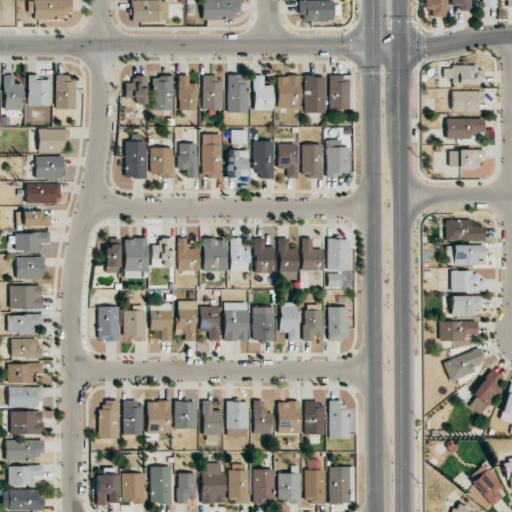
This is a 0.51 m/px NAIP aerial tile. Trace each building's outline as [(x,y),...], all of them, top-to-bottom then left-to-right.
[(28,0),(29,19),(71,18),(70,0),(28,0)] [(167,21),(166,0),(131,0),(130,0),(130,22),(167,21)] [(238,0),(200,0),(201,20),(232,19),(231,13),(239,12),(238,0)] [(332,19),(331,0),(300,0),(298,0),(299,20),(332,19)] [(444,0),(423,0),(424,9),(430,9),(430,16),(444,16),(444,0)] [(469,9),(469,0),(450,0),(450,8),(469,9)] [(482,0),(482,8),(495,7),(495,0),(482,0)] [(443,66),(442,78),(451,78),(451,84),(481,85),(481,67),(443,66)] [(3,110),(22,109),(21,83),(13,84),(13,75),(3,75),(3,110)] [(49,106),(49,75),(27,75),(27,105),(49,106)] [(124,98),(135,98),(135,104),(145,104),(146,76),(132,75),(132,83),(125,82),(124,98)] [(188,75),(177,75),(178,110),(197,109),(196,83),(188,83),(188,75)] [(226,112),(246,112),(246,83),(242,83),(242,75),(227,75),(226,112)] [(252,110),(272,110),(272,85),(263,85),(263,75),(252,75),(252,110)] [(298,108),(299,75),(276,75),(276,108),(298,108)] [(351,75),(327,75),(328,109),(351,109),(351,75)] [(74,76),(54,77),(55,109),(74,108),(74,76)] [(172,110),(172,77),(152,76),(151,110),(172,110)] [(221,109),(222,77),(201,76),(201,109),(221,109)] [(323,76),(302,76),(303,113),(324,112),(323,76)] [(450,110),(482,111),(482,91),(450,91),(450,110)] [(469,138),(469,132),(483,131),(482,118),(444,118),(445,139),(469,138)] [(67,140),(67,128),(36,129),(37,152),(63,151),(62,140),(67,140)] [(245,130),(229,130),(229,144),(245,143),(245,130)] [(202,179),(221,178),(220,134),(201,134),(202,179)] [(348,147),(339,146),(339,140),(325,140),(324,177),(337,178),(337,173),(347,173),(348,147)] [(144,141),(123,141),(123,178),(144,178),(144,141)] [(272,179),(272,141),(252,141),(253,179),(272,179)] [(195,143),(177,143),(177,170),(185,170),(185,178),(196,178),(195,143)] [(295,143),(276,144),(276,168),(285,168),(285,178),(295,178),(295,143)] [(301,144),(301,178),(320,178),(320,144),(301,144)] [(171,148),(149,148),(149,173),(159,173),(159,178),(170,178),(171,148)] [(226,177),(247,177),(247,150),(225,150),(226,177)] [(483,150),(447,150),(448,168),(475,167),(475,160),(483,160),(483,150)] [(62,156),(33,156),(34,178),(62,178),(62,156)] [(58,184),(24,183),(24,203),(58,204),(58,184)] [(49,225),(49,216),(41,216),(41,211),(15,211),(15,226),(49,225)] [(470,219),(444,220),(444,240),(484,239),(483,226),(471,226),(470,219)] [(48,232),(14,233),(14,251),(39,251),(39,243),(48,243),(48,232)] [(144,238),(122,238),(123,278),(145,278),(144,238)] [(150,245),(151,267),(172,266),(171,238),(158,238),(158,245),(150,245)] [(197,270),(197,249),(187,249),(187,238),(176,238),(176,270),(197,270)] [(202,271),(224,271),(224,238),(201,239),(202,271)] [(228,271),(247,271),(247,250),(241,250),(241,238),(229,238),(228,271)] [(263,238),(253,238),(253,273),(271,273),(272,246),(263,246),(263,238)] [(287,238),(277,238),(278,279),(296,279),(295,248),(287,248),(287,238)] [(300,271),(321,270),(321,248),(311,249),(311,238),(300,238),(300,271)] [(325,270),(347,271),(348,239),(326,238),(325,270)] [(103,270),(118,270),(117,244),(103,245),(103,270)] [(483,245),(448,245),(448,265),(477,265),(477,259),(484,258),(483,245)] [(42,257),(15,256),(14,278),(42,279),(42,257)] [(340,286),(340,271),(326,272),(326,286),(340,286)] [(484,291),(483,280),(477,280),(477,271),(449,271),(450,291),(484,291)] [(41,308),(40,285),(8,286),(9,309),(41,308)] [(473,316),(473,309),(481,309),(481,296),(450,295),(449,315),(473,316)] [(183,340),(195,340),(196,301),(176,300),(176,334),(183,334),(183,340)] [(245,302),(222,303),(223,340),(246,340),(245,302)] [(148,304),(149,330),(159,329),(159,341),(171,341),(170,303),(148,304)] [(129,336),(129,340),(144,341),(145,306),(131,305),(131,310),(122,310),(121,336),(129,336)] [(321,336),(320,305),(302,305),(303,340),(313,340),(313,336),(321,336)] [(117,306),(96,307),(97,341),(117,340),(117,306)] [(207,341),(217,341),(218,306),(199,306),(198,331),(207,331),(207,341)] [(296,306),(278,306),(278,332),(285,332),(286,342),(297,342),(296,306)] [(251,308),(252,341),(273,340),(272,307),(251,308)] [(327,340),(347,340),(346,307),(326,307),(327,340)] [(7,334),(33,333),(33,325),(41,325),(41,314),(6,315),(7,334)] [(439,341),(463,340),(463,333),(476,333),(476,321),(438,321),(439,341)] [(41,358),(41,346),(36,346),(36,338),(9,338),(9,357),(41,358)] [(471,365),(483,361),(478,348),(442,362),(449,381),(474,371),(471,365)] [(7,382),(34,382),(34,372),(41,372),(41,363),(6,363),(7,382)] [(467,406),(479,414),(504,380),(489,369),(471,394),(474,396),(467,406)] [(511,382),(508,382),(499,419),(511,422),(511,382)] [(7,406),(41,406),(41,387),(7,386),(7,406)] [(98,438),(118,438),(118,400),(97,401),(98,438)] [(220,434),(220,410),(211,411),(211,400),(200,400),(201,435),(220,434)] [(263,400),(251,400),(252,433),(270,433),(270,412),(263,412),(263,400)] [(327,438),(347,439),(348,409),(342,409),(342,400),(328,400),(327,438)] [(145,433),(167,434),(167,401),(146,401),(145,433)] [(194,429),(194,402),(173,401),(173,428),(194,429)] [(225,437),(246,436),(245,401),(224,402),(225,437)] [(298,401),(275,402),(276,433),(298,433),(298,401)] [(122,435),(141,434),(141,402),(121,402),(122,435)] [(322,402),(303,402),(303,434),(322,434),(322,402)] [(9,411),(9,434),(42,434),(41,411),(9,411)] [(42,439),(5,440),(5,459),(42,459),(42,439)] [(222,462),(201,463),(201,503),(222,503),(222,462)] [(247,503),(247,463),(227,463),(228,503),(247,503)] [(8,484),(32,484),(32,475),(43,475),(42,465),(7,466),(8,484)] [(170,503),(170,466),(149,467),(149,504),(170,503)] [(327,504),(351,504),(351,467),(328,466),(327,504)] [(271,469),(251,469),(252,503),(272,502),(271,469)] [(322,504),(324,470),(304,469),(302,504),(322,504)] [(470,481),(473,485),(469,489),(484,510),(506,494),(486,469),(470,481)] [(142,473),(120,473),(121,502),(143,502),(142,473)] [(194,499),(195,473),(177,473),(176,503),(185,503),(186,499),(194,499)] [(299,504),(299,473),(277,473),(276,499),(286,499),(286,504),(299,504)] [(115,474),(95,475),(96,504),(116,504),(115,474)] [(42,509),(42,490),(2,489),(2,509),(42,509)]
